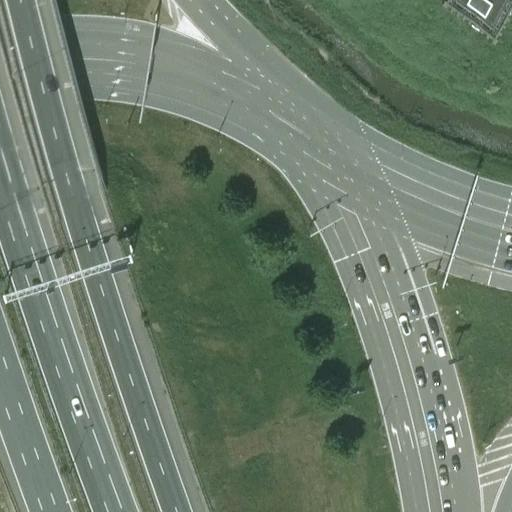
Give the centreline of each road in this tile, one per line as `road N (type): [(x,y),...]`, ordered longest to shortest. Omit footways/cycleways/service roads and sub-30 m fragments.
road 1 (motorway): [(178,511),(88,238),(23,0)]
road 2 (trunk): [(443,511),(372,235),(331,155)]
road 3 (motorway): [(113,511),(0,169)]
road 4 (trunk): [(331,155),(246,95),(173,70),(93,56),(0,56)]
road 5 (motorway): [(331,155),(199,0)]
road 6 (trunk): [(511,223),(331,155)]
road 7 (motorway): [(0,363),(51,511)]
